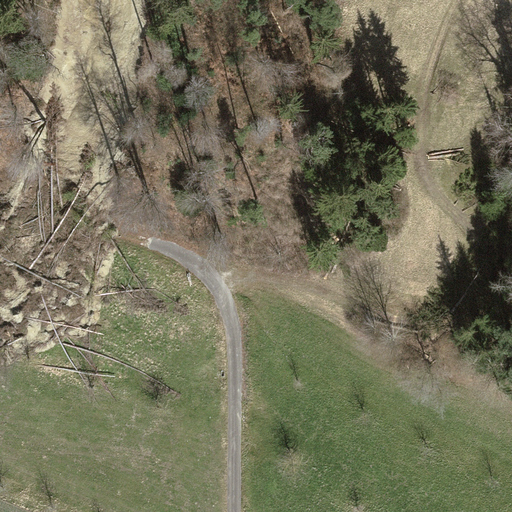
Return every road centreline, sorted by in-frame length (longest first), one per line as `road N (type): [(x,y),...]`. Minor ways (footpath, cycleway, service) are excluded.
road 1 (track): [(462,0),(427,88),(420,156),(432,189),(478,252),(459,302),(441,319),(410,321),(299,282),(246,277),(215,284)]
road 2 (track): [(0,207),(160,245),(215,284),(234,352),(233,511)]
